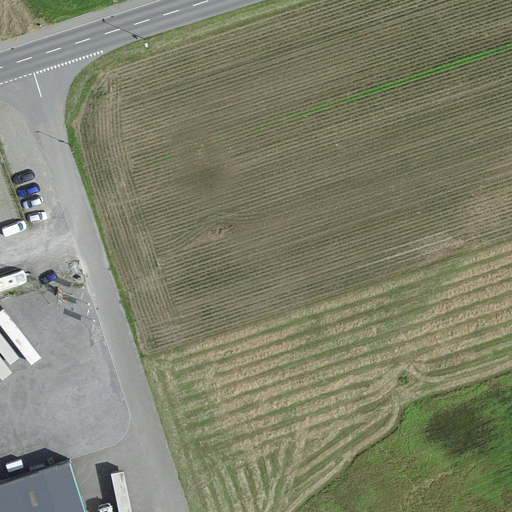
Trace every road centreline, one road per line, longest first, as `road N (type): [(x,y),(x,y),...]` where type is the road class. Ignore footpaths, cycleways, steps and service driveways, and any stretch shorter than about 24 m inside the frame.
road 1 (residential): [(29,58),(169,511)]
road 2 (tertiary): [(29,58),(211,0)]
